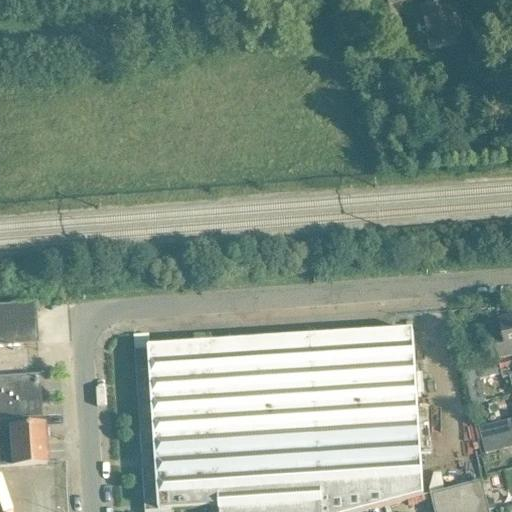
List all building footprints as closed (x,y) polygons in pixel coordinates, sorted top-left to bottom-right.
[(451,4),(423,10),(433,52),(464,46),(460,28),(456,29),(451,4)] [(0,348),(40,345),(37,305),(0,307),(0,348)] [(511,318),(497,322),(503,346),(494,348),(497,363),(511,359),(511,318)] [(136,351),(146,504),(153,504),(153,511),(173,511),(219,508),(219,511),(372,511),(423,498),(412,333),(312,339),(150,349),(150,350),(136,351)] [(511,359),(497,363),(487,366),(463,371),(471,406),(485,402),(480,381),(501,376),(501,380),(509,379),(511,389),(511,359)] [(43,376),(0,379),(0,429),(47,427),(43,376)] [(511,421),(511,422),(476,430),(478,443),(511,434),(511,421)] [(48,442),(47,427),(0,429),(0,468),(51,465),(49,442),(48,442)] [(511,434),(478,443),(479,443),(482,442),(485,456),(511,449),(511,434)] [(488,511),(481,483),(430,497),(433,511),(488,511)]
